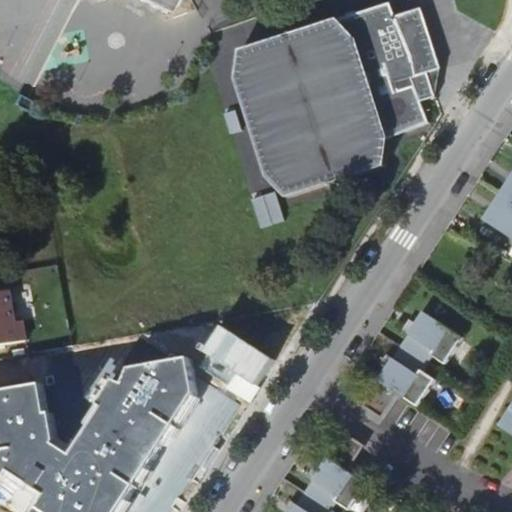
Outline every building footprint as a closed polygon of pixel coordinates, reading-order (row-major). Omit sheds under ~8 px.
[(147,0),(161,7),(170,12),(175,0),(147,0)] [(396,16),(391,2),(243,47),(238,76),(268,172),(291,195),(387,163),(391,136),(431,120),(423,100),(437,95),(442,66),(423,7),(396,16)] [(511,183),(503,195),(495,207),(500,210),(490,225),(511,239),(511,183)] [(255,196),(263,225),(286,219),(277,189),(255,196)] [(8,293),(0,294),(0,346),(24,343),(21,323),(13,324),(8,293)] [(464,339),(425,313),(363,407),(382,420),(399,395),(418,408),(436,381),(423,372),(432,357),(446,366),(464,339)] [(46,386),(0,394),(0,471),(46,499),(37,511),(126,511),(202,398),(196,358),(135,370),(74,454),(59,444),(46,386)] [(511,409),(500,428),(511,435),(511,409)] [(356,442),(345,434),(293,511),(330,511),(336,504),(348,511),(349,511),(367,486),(347,473),(364,447),(358,440),(356,442)]
